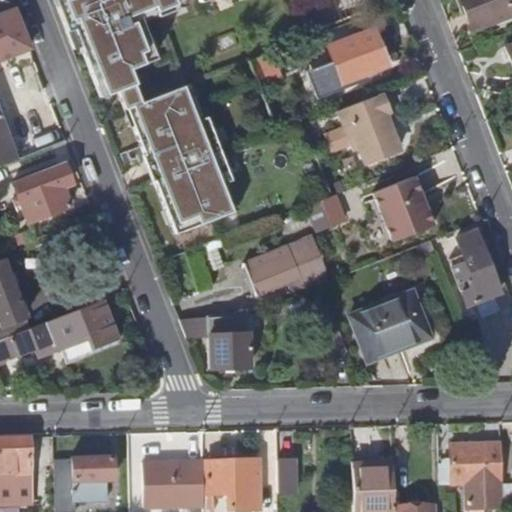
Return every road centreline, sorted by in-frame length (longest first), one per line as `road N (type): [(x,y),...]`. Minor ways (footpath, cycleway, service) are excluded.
road 1 (residential): [(193,410),(34,0)]
road 2 (residential): [(511,402),(193,410)]
road 3 (residential): [(511,241),(417,0)]
road 4 (residential): [(193,410),(0,416)]
